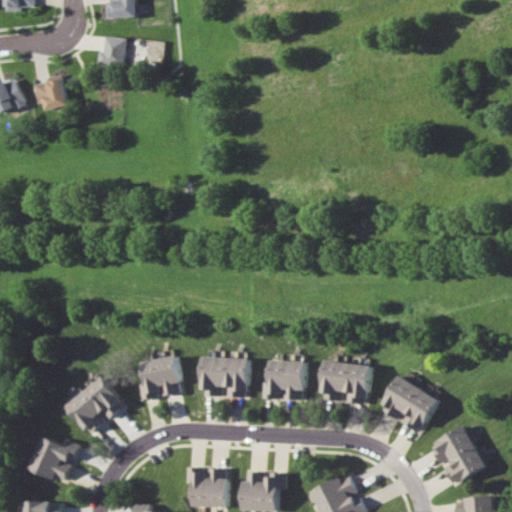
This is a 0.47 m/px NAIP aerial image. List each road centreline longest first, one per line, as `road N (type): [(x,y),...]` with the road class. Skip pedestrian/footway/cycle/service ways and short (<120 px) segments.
road 1 (residential): [(0,231),(116,217),(457,244),(511,238)]
road 2 (residential): [(103,511),(110,484),(163,429),(200,423),(375,445),(406,467),(430,511)]
road 3 (residential): [(441,0),(338,33),(203,54)]
road 4 (residential): [(207,226),(197,0)]
